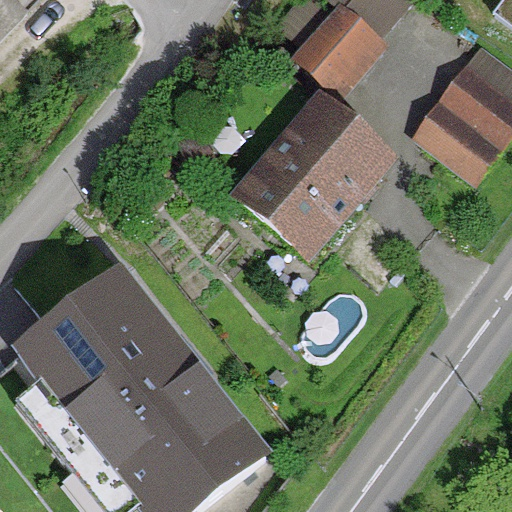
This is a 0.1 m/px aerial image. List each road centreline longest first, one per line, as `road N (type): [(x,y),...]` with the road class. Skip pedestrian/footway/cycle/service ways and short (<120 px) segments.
road 1 (residential): [(0,248),(196,0)]
road 2 (tertiary): [(346,511),(511,287)]
